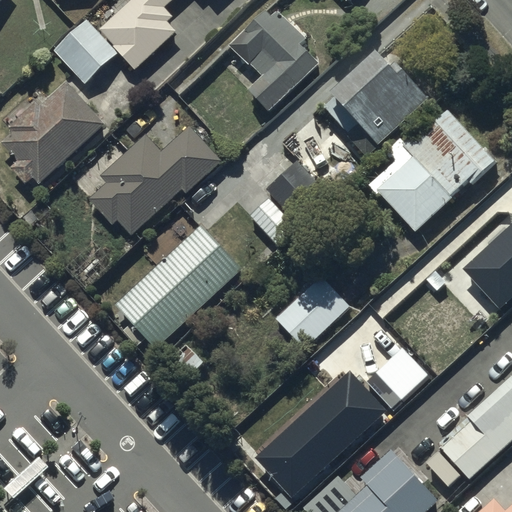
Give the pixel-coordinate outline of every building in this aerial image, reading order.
[(0,0),(0,8),(9,0),(0,0)] [(141,0),(101,38),(117,56),(115,57),(136,80),(178,41),(169,31),(174,26),(166,17),(184,0),(198,0),(201,3),(204,0),(208,0),(216,8),(223,0),(141,0)] [(339,0),(348,9),(357,0),(339,0)] [(268,14),(234,47),(265,79),(251,93),(271,115),(320,67),(301,48),(308,41),(281,13),(274,20),(268,14)] [(86,27),(57,53),(90,90),(119,64),(86,27)] [(376,149),(427,103),(401,73),(395,78),(380,62),(335,103),(358,128),(349,136),(367,157),(376,149)] [(12,177),(27,193),(34,187),(42,195),(108,133),(68,91),(42,116),(38,112),(11,137),(15,141),(2,154),(18,171),(12,177)] [(379,201),(417,242),(470,192),(473,195),(501,169),(485,152),(483,154),(446,116),(405,156),(415,167),(379,201)] [(91,201),(113,226),(119,221),(134,238),(184,192),(188,196),(223,164),(191,130),(163,155),(147,137),(102,179),(108,186),(91,201)] [(298,164),(267,194),(300,228),(332,199),(298,164)] [(269,203),(250,220),(278,249),(297,232),(269,203)] [(511,224),(462,269),(498,309),(511,296),(511,224)] [(117,314),(157,357),(242,279),(202,236),(117,314)] [(320,283),(276,326),(307,357),(350,314),(320,283)] [(369,331),(389,353),(442,305),(428,289),(407,308),(393,293),(351,331),(359,341),(369,331)] [(430,374),(404,348),(379,372),(405,398),(430,374)] [(388,409),(351,370),(256,458),(293,497),(388,409)] [(446,456),(471,483),(511,445),(511,379),(468,421),(472,426),(446,451),(449,454),(446,456)] [(368,493),(348,511),(438,511),(440,510),(391,459),(362,487),(368,493)]
